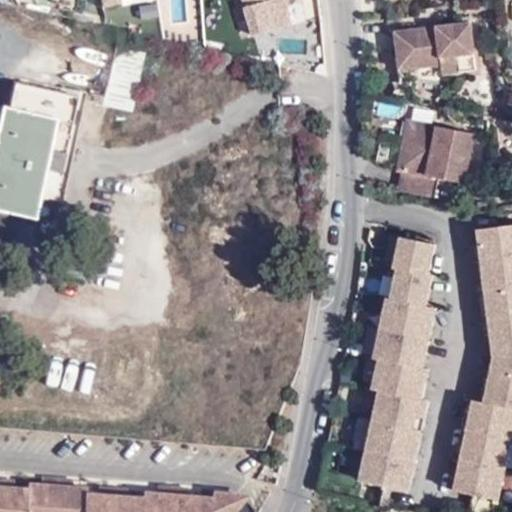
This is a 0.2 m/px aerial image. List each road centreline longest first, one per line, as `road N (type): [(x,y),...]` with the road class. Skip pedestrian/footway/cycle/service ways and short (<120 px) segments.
road 1 (residential): [(340,0),(344,201),(298,485),(286,511)]
road 2 (unknown): [(345,84),(297,85),(190,141),(109,161)]
